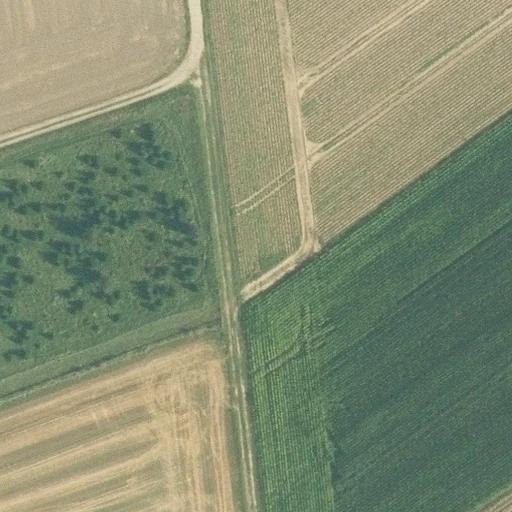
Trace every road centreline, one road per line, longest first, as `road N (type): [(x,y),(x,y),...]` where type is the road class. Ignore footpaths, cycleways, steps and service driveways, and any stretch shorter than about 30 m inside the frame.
road 1 (track): [(190,0),(249,511)]
road 2 (track): [(199,76),(0,145)]
